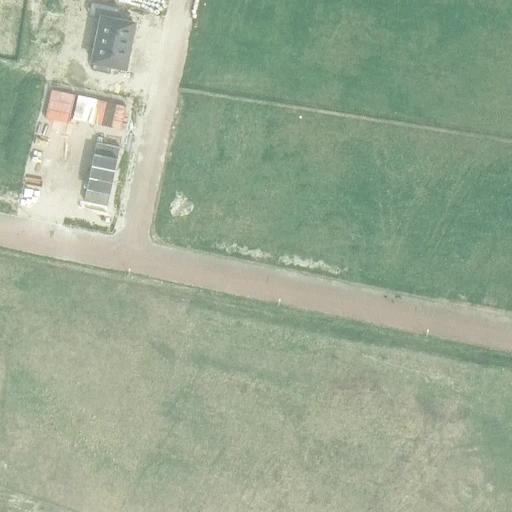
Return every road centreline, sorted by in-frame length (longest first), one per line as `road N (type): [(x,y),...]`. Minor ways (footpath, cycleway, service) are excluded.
road 1 (residential): [(0,387),(380,472)]
road 2 (residential): [(139,267),(409,318)]
road 3 (residential): [(139,267),(186,0)]
road 4 (residential): [(380,472),(399,409),(409,318)]
road 5 (residential): [(0,235),(139,267)]
